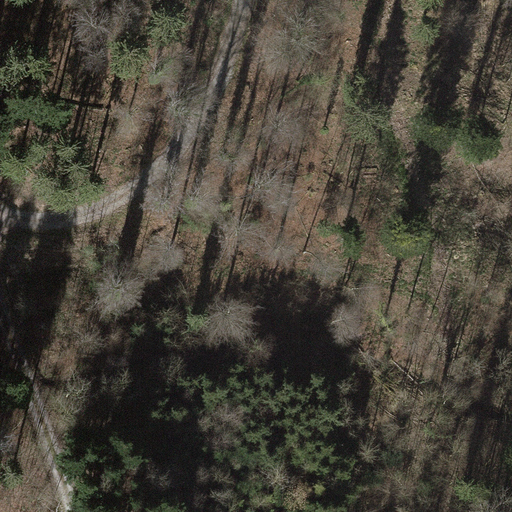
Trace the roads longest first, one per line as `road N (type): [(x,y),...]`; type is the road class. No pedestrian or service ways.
road 1 (track): [(0,224),(57,217),(135,186),(191,122),(244,0)]
road 2 (track): [(0,297),(65,511)]
